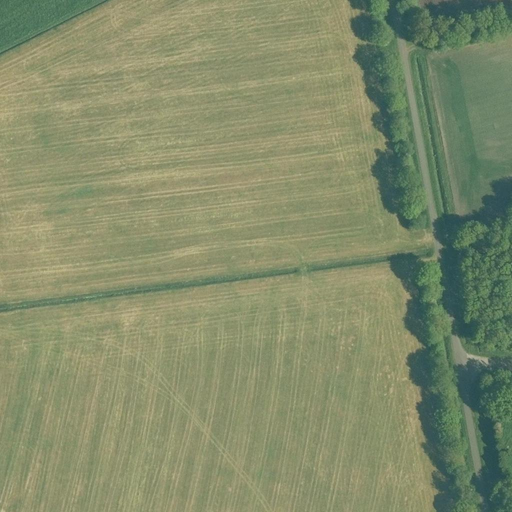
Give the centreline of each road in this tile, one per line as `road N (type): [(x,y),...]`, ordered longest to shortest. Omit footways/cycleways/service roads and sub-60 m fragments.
road 1 (unclassified): [(485,511),(391,0)]
road 2 (track): [(501,509),(477,365)]
